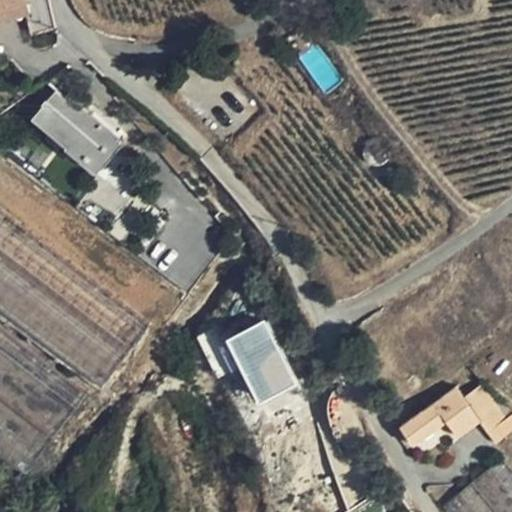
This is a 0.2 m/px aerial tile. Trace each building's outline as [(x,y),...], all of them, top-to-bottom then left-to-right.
[(55,30),(47,0),(0,0),(0,8),(22,2),(31,35),(55,30)] [(128,136),(62,81),(33,113),(69,144),(72,139),(103,166),(128,136)] [(212,264),(119,189),(16,108),(0,128),(0,207),(149,325),(158,332),(212,264)] [(0,313),(98,389),(149,325),(0,207),(0,313)] [(84,398),(0,333),(0,458),(24,477),(84,398)] [(506,416),(479,382),(463,393),(455,382),(398,423),(412,442),(445,419),(456,434),(481,419),(488,429),(506,416)] [(511,511),(511,471),(497,454),(440,503),(447,511),(511,511)]
